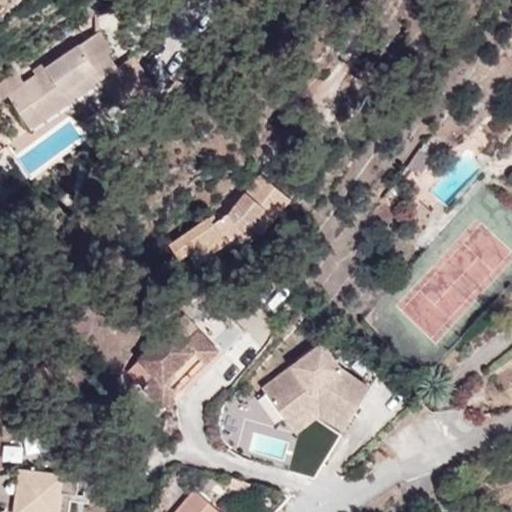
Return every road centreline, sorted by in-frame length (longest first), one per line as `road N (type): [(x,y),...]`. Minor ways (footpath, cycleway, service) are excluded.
road 1 (residential): [(358,499),(195,452),(189,408)]
road 2 (residential): [(452,428),(436,391),(511,333)]
